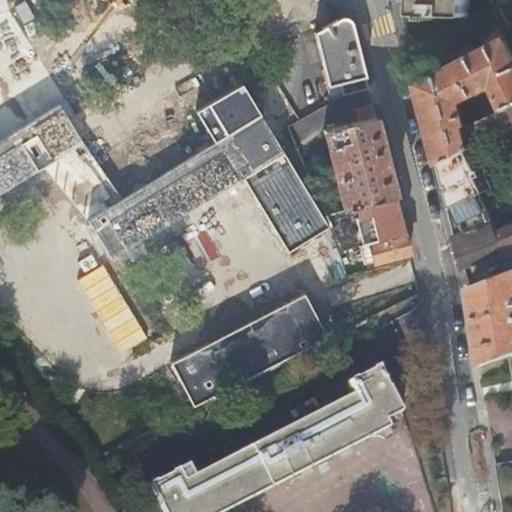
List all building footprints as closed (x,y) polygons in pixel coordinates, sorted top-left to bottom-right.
[(368,85),(350,13),(342,12),(334,15),(313,25),(326,77),(338,75),(344,92),(368,85)] [(419,86),(439,166),(457,158),(470,151),(465,131),(511,107),(511,53),(505,39),(439,74),(439,75),(419,86)] [(338,75),(326,77),(330,96),(344,92),(338,75)] [(299,241),(332,223),(257,98),(249,85),(217,105),(225,121),(229,129),(120,196),(90,146),(97,142),(92,134),(75,107),(0,152),(0,201),(56,167),(110,254),(254,166),(299,241)] [(376,115),(373,103),(356,108),(359,119),(325,128),(345,208),(357,205),(396,195),(376,115)] [(456,236),(465,270),(511,250),(511,107),(465,131),(472,145),(511,127),(511,224),(498,230),(494,222),(456,236)] [(472,145),(465,131),(470,151),(472,149),(473,149),(472,145)] [(450,212),(456,236),(494,222),(486,204),(481,194),(491,189),(484,174),(481,176),(478,171),(482,169),(472,149),(470,151),(457,158),(439,166),(445,190),(449,189),(450,194),(446,195),(450,212)] [(356,215),(362,243),(370,241),(405,232),(396,195),(357,205),(359,214),(356,215)] [(374,261),(410,252),(405,232),(370,241),(374,261)] [(511,270),(469,287),(480,363),(511,352),(511,270)] [(186,479),(181,468),(153,484),(166,511),(229,511),(393,424),(389,415),(404,407),(378,356),(322,387),(329,403),(186,479)]
